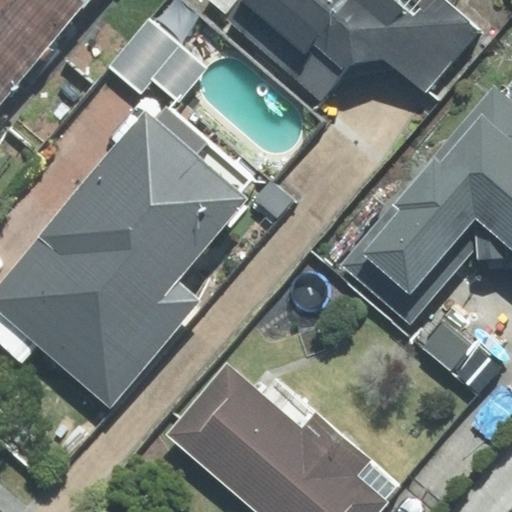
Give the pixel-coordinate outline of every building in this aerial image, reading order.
[(0,0),(0,113),(97,0),(0,0)] [(485,29),(453,0),(196,0),(318,111),(375,49),(425,95),(485,29)] [(79,137),(109,165),(0,282),(0,303),(113,408),(217,296),(193,274),(266,196),(166,104),(151,90),(159,81),(182,102),(222,59),(161,2),(112,54),(136,76),(79,137)] [(511,85),(510,84),(348,256),(465,366),(486,345),(443,304),(495,248),(511,263),(511,85)] [(240,355),(175,428),(269,511),(382,511),(400,493),(371,467),(384,452),(337,411),(322,428),(240,355)]
